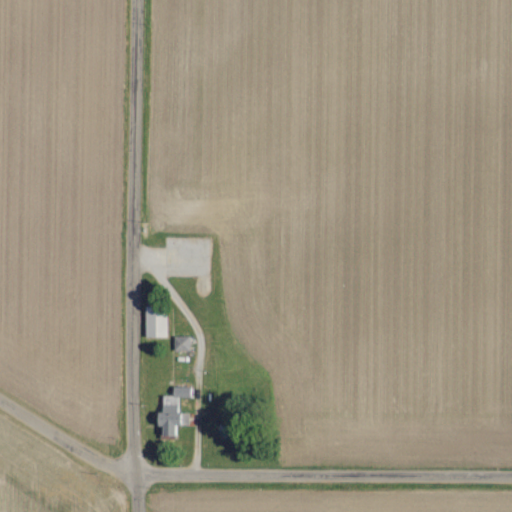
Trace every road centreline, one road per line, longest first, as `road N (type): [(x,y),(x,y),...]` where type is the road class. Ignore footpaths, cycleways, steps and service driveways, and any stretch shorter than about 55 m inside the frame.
road 1 (residential): [(0,397),(97,459),(137,474),(511,477)]
road 2 (residential): [(139,511),(132,395),(138,0)]
